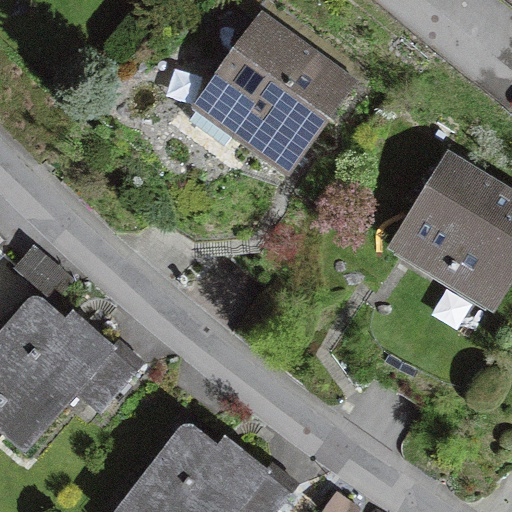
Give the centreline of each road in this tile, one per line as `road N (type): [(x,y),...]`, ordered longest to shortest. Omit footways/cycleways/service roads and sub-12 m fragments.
road 1 (residential): [(0,151),(166,319),(426,511)]
road 2 (residential): [(400,0),(510,88)]
